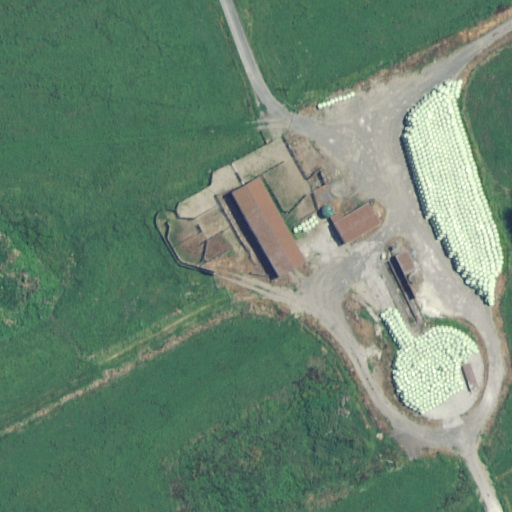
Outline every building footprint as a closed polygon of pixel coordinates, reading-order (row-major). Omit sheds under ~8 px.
[(398,63),(377,73),(383,85),(404,74),(398,63)] [(303,263),(256,179),(230,194),(277,278),(303,263)] [(378,225),(365,205),(341,219),(338,214),(322,224),(337,250),(378,225)] [(430,277),(415,246),(394,257),(413,296),(427,289),(422,281),(430,277)] [(511,258),(482,268),(485,277),(511,268),(511,258)] [(116,335),(100,306),(86,314),(102,343),(116,335)] [(384,450),(384,451),(384,453),(384,455),(384,456),(385,457),(386,459),(387,460),(389,461),(390,461),(392,461),(393,461),(395,461),(396,461),(398,460),(399,459),(400,458),(401,456),(402,455),(402,453),(402,452),(402,450),(401,449),(400,447),(399,446),(398,445),(397,444),(395,444),(394,443),(392,443),(391,443),(389,444),(388,445),(386,446),(385,447),(385,448),(384,450)]
